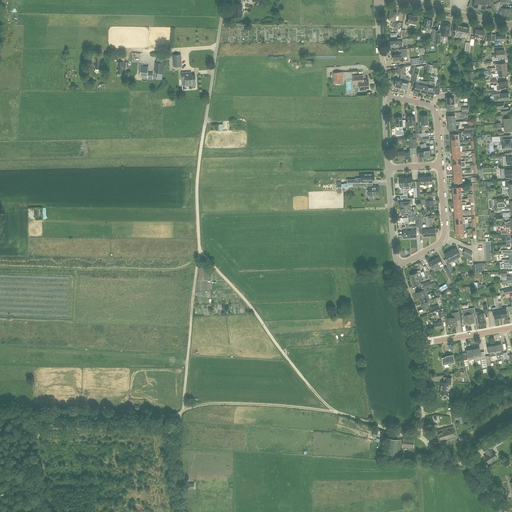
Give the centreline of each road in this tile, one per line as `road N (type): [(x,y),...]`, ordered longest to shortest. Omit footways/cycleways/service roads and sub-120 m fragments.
road 1 (track): [(184,409),(199,248),(196,188),(225,0)]
road 2 (track): [(336,412),(199,248)]
road 3 (track): [(179,415),(208,404),(271,405),(376,425)]
road 4 (track): [(0,415),(179,415)]
road 5 (track): [(501,511),(473,472),(435,453),(421,435),(376,425)]
road 6 (residential): [(511,26),(384,0)]
road 7 (residential): [(396,265),(443,237),(439,166)]
